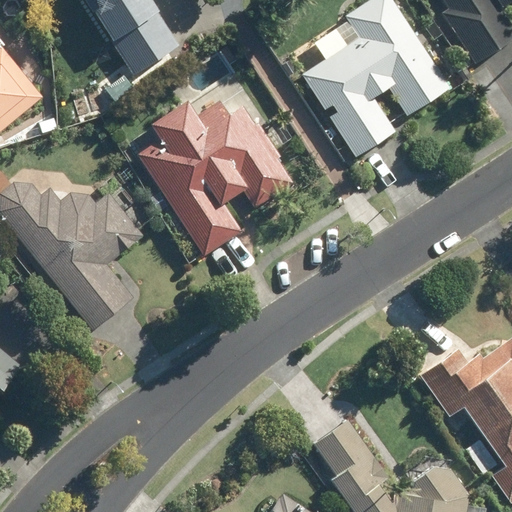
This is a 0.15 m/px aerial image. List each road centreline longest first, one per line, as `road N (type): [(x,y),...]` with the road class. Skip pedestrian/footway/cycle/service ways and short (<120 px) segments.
road 1 (residential): [(511,172),(218,366)]
road 2 (residential): [(17,511),(74,453),(218,366)]
road 3 (residential): [(218,366),(98,511)]
